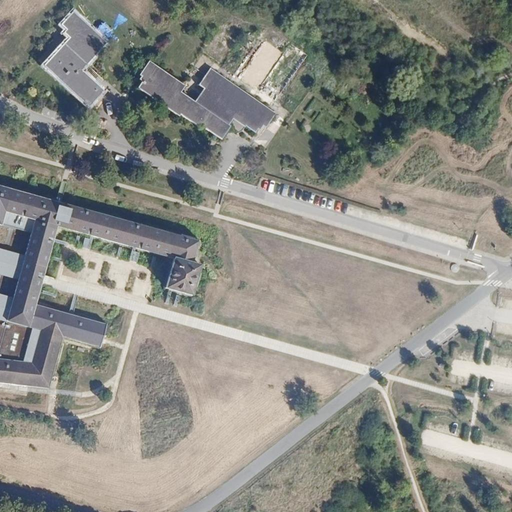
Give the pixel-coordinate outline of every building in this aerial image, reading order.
[(89,105),(105,90),(99,84),(84,68),(91,62),(112,43),(80,8),(67,21),(72,26),(69,29),(74,34),(46,60),(89,105)] [(141,82),(138,88),(178,116),(180,114),(200,129),(202,126),(221,140),(235,121),(244,127),(246,126),(255,132),(258,128),(259,129),(265,122),(267,123),(277,109),(210,66),(198,83),(203,86),(194,99),(180,90),(185,84),(149,59),(139,75),(141,77),(138,80),(141,82)] [(106,78),(91,62),(84,68),(99,84),(106,78)] [(166,288),(193,296),(202,266),(193,263),(198,241),(13,190),(0,186),(0,225),(3,226),(6,213),(7,213),(36,221),(8,323),(34,330),(25,364),(0,361),(0,385),(49,392),(63,338),(101,348),(102,349),(108,326),(107,325),(36,306),(58,227),(174,258),(166,288)] [(7,213),(3,226),(24,231),(19,255),(0,250),(0,276),(13,279),(8,299),(0,296),(0,320),(8,323),(36,221),(7,213)] [(84,238),(82,247),(88,249),(91,240),(84,238)] [(8,323),(0,320),(0,361),(25,364),(34,330),(8,323)]
